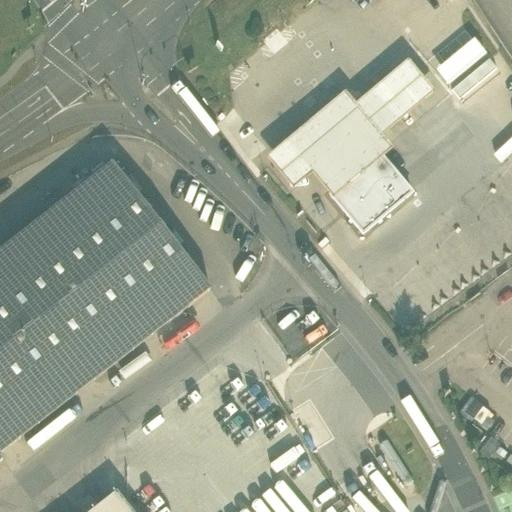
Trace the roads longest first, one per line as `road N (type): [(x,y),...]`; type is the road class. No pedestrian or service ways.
road 1 (unclassified): [(207,151),(410,379),(480,511)]
road 2 (unclassified): [(100,55),(207,151)]
road 3 (unclassified): [(207,151),(126,33)]
road 4 (tertiary): [(0,128),(100,55)]
